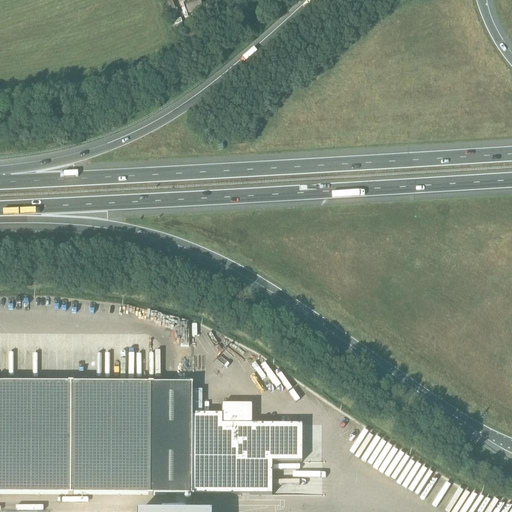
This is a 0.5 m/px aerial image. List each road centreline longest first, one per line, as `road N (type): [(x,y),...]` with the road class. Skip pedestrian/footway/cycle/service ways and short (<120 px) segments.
road 1 (motorway): [(0,209),(135,230),(224,260),(511,444)]
road 2 (motorway): [(0,208),(511,180)]
road 3 (motorway): [(511,154),(7,182)]
road 4 (motorway): [(313,0),(174,114),(7,182)]
